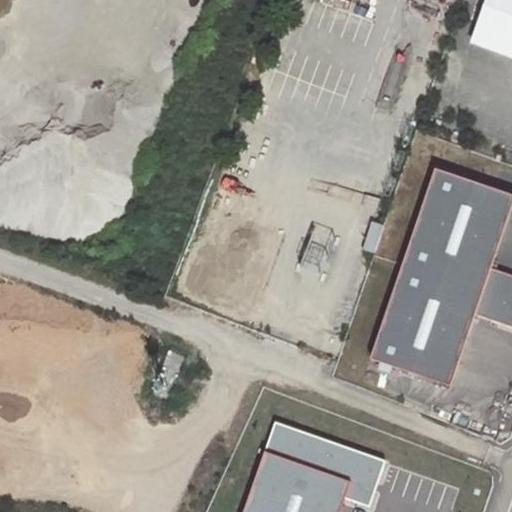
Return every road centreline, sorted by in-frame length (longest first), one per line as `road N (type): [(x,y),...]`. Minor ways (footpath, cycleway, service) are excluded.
road 1 (track): [(511,463),(0,255)]
road 2 (unknown): [(195,0),(108,202),(84,214),(0,212)]
